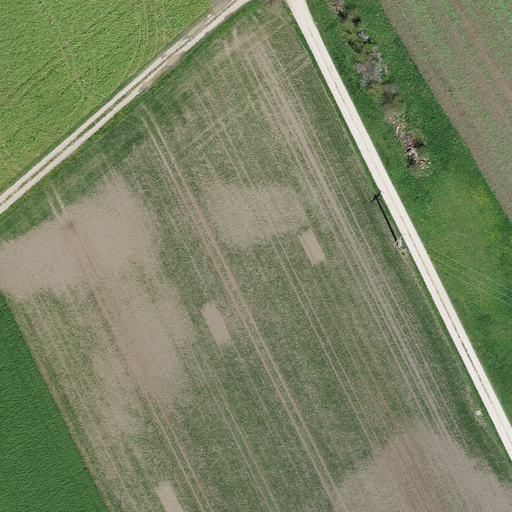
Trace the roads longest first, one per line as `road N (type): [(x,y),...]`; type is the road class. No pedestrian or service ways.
road 1 (track): [(511,446),(293,0)]
road 2 (track): [(241,0),(0,206)]
